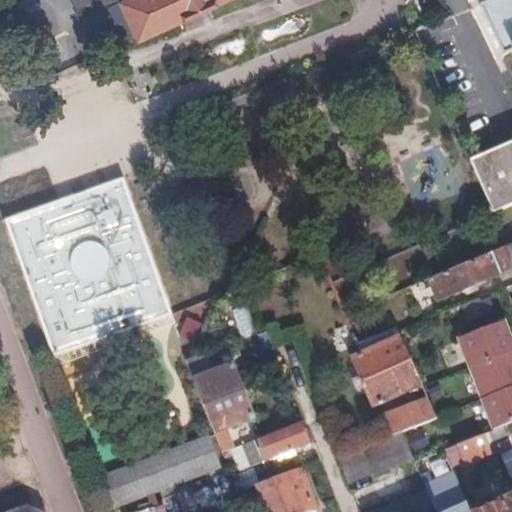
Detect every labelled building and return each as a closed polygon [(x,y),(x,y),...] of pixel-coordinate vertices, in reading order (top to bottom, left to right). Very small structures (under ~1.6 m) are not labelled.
[(108,48),(139,34),(122,0),(76,0),(95,42),(108,48)] [(141,38),(218,0),(122,0),(139,34),(141,38)] [(507,45),(488,0),(479,0),(498,48),(507,45)] [(511,0),(488,0),(507,45),(511,56),(511,78),(510,79),(511,83),(511,0)] [(511,140),(463,158),(484,215),(511,202),(511,140)] [(99,154),(59,162),(64,183),(104,174),(99,154)] [(122,217),(45,235),(54,276),(132,257),(122,217)] [(511,243),(496,251),(504,272),(511,268),(511,243)] [(496,251),(429,279),(437,300),(471,286),(473,290),(484,286),(482,281),(504,272),(496,251)] [(40,290),(54,287),(49,264),(36,267),(40,290)] [(29,342),(72,330),(60,290),(17,303),(29,342)] [(480,399),(491,430),(502,426),(511,421),(511,365),(508,354),(502,340),(510,337),(504,321),(457,338),(480,399)] [(398,328),(360,344),(364,356),(403,341),(398,328)] [(511,342),(510,337),(502,340),(508,354),(511,365),(511,342)] [(403,341),(364,356),(354,361),(372,407),(412,392),(421,389),(403,341)] [(185,357),(193,381),(202,403),(241,388),(231,362),(218,367),(210,348),(185,357)] [(182,385),(195,419),(206,415),(202,403),(193,381),(182,385)] [(202,403),(206,415),(219,450),(240,443),(258,436),(241,388),(202,403)] [(412,392),(416,403),(425,399),(421,389),(412,392)] [(379,417),(388,436),(397,433),(407,429),(432,420),(425,399),(416,403),(379,417)] [(308,442),(300,419),(258,436),(240,443),(247,463),(253,461),(308,442)] [(491,430),(480,434),(486,450),(494,446),(508,438),(502,426),(491,430)] [(388,436),(337,455),(347,482),(408,458),(397,433),(388,436)] [(97,476),(109,506),(139,494),(142,503),(149,500),(155,498),(152,489),(218,463),(208,434),(201,436),(97,476)] [(480,434),(441,450),(450,469),(487,452),(486,450),(480,434)] [(511,485),(511,495),(474,511),(511,511),(511,447),(508,438),(494,446),(511,485)] [(259,480),(253,461),(247,463),(226,471),(233,489),(258,480),(259,480)] [(301,464),(259,480),(258,480),(269,511),(304,511),(305,511),(303,507),(316,502),(301,464)] [(233,489),(241,511),(269,511),(258,480),(233,489)] [(434,511),(424,490),(365,511),(434,511)] [(132,510),(132,511),(145,511),(149,511),(153,509),(149,500),(142,503),(143,506),(132,510)] [(469,511),(465,502),(442,511),(469,511)]
